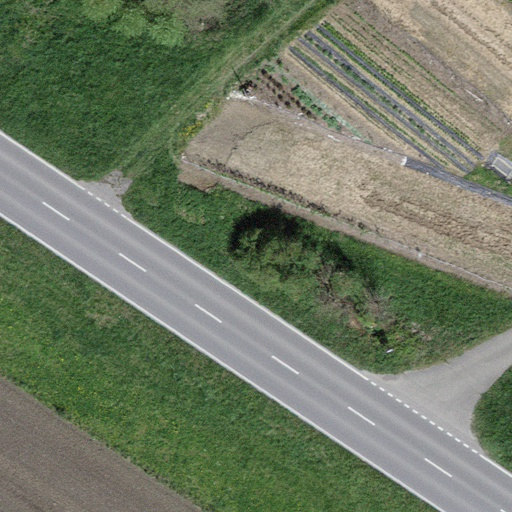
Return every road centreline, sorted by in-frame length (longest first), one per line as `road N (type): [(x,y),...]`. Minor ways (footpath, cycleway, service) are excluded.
road 1 (primary): [(497,511),(0,176)]
road 2 (track): [(75,226),(314,0)]
road 3 (track): [(511,352),(377,430)]
